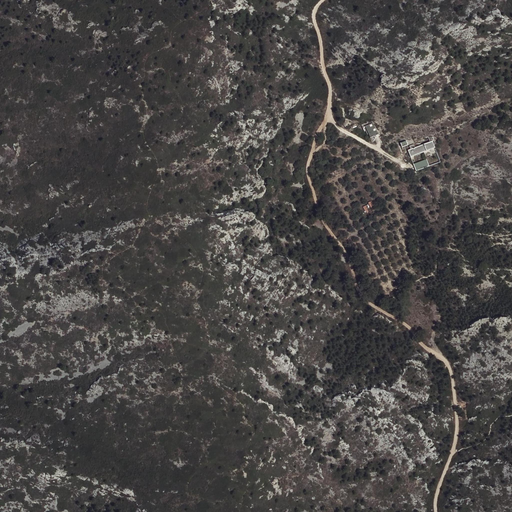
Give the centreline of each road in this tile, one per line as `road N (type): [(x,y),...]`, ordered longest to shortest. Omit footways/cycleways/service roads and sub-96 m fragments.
road 1 (track): [(328,114),(307,174),(317,209),(348,256),(359,298),(408,325),(449,363),(454,444),(435,511)]
road 2 (track): [(323,0),(313,17),(328,114)]
